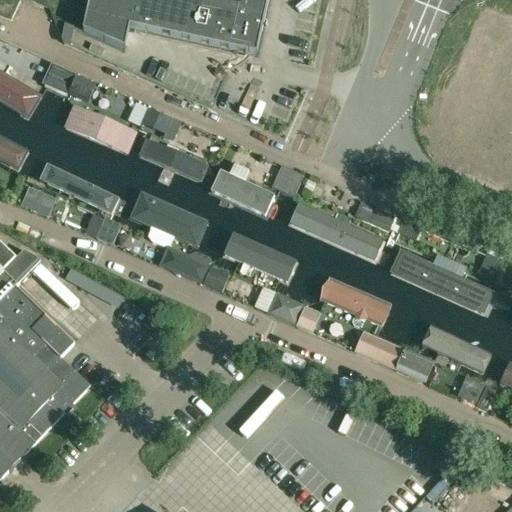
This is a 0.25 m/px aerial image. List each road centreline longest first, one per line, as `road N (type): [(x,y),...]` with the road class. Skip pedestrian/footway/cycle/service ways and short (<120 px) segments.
road 1 (residential): [(338,184),(0,30)]
road 2 (unclassified): [(511,438),(241,317)]
road 3 (unclassified): [(56,511),(241,317)]
road 4 (unclassified): [(241,317),(0,205)]
road 5 (residential): [(366,123),(408,168),(511,215)]
road 6 (residential): [(459,237),(338,184)]
road 7 (residential): [(366,123),(412,0)]
